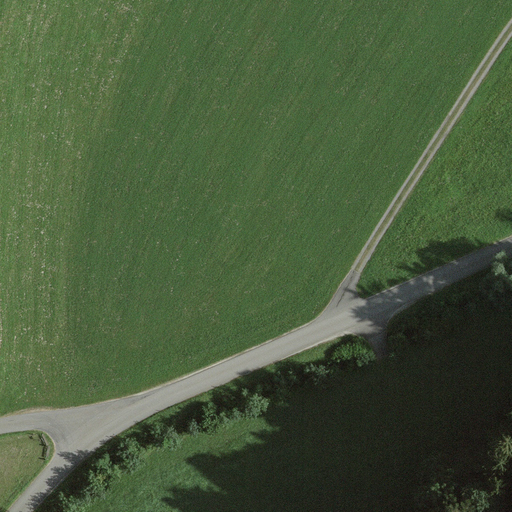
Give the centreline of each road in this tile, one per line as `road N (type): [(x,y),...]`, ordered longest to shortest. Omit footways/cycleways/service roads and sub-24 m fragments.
road 1 (unclassified): [(511,247),(179,397),(109,437),(27,511)]
road 2 (track): [(511,37),(333,324)]
